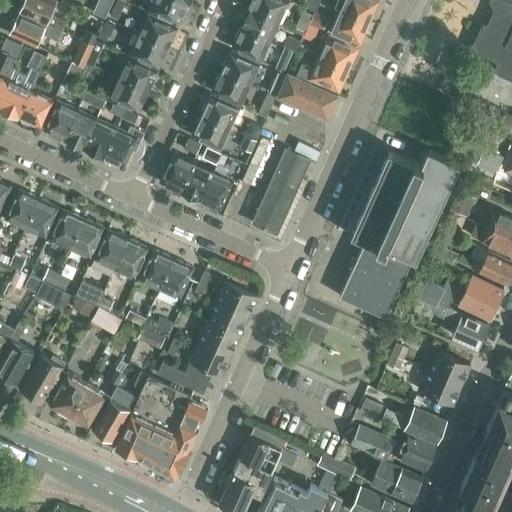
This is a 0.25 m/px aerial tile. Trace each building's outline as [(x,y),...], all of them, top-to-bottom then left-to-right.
[(23,0),(24,0),(19,10),(61,29),(65,20),(51,13),(56,0),(23,0)] [(97,0),(97,2),(92,12),(98,15),(105,18),(107,14),(109,10),(112,0),(97,0)] [(118,0),(116,0),(110,14),(118,18),(125,3),(118,0)] [(187,2),(181,0),(154,0),(150,9),(178,22),(182,13),(184,14),(188,6),(186,5),(187,2)] [(252,4),(251,7),(279,20),(288,0),(252,0),(251,4),(252,4)] [(305,0),(303,6),(314,11),(318,0),(305,0)] [(344,0),(341,8),(369,20),(378,0),(344,0)] [(493,14),(488,25),(483,22),(471,50),(497,62),(493,70),(511,78),(511,0),(489,0),(490,0),(504,7),(501,15),(496,13),(493,14)] [(251,7),(242,27),(270,40),(279,20),(251,7)] [(369,20),(341,8),(332,29),(360,41),(369,20)] [(309,22),(313,14),(303,9),(295,27),(304,31),(308,22),(309,22)] [(61,29),(19,10),(15,19),(11,20),(8,26),(10,29),(9,33),(36,45),(42,32),(57,39),(61,29)] [(323,28),(328,18),(320,15),(314,12),(313,14),(309,22),(311,23),(321,28),(323,29),(323,28)] [(148,13),(139,33),(167,46),(168,43),(171,42),(173,37),(172,35),(176,26),(148,13)] [(108,35),(109,36),(115,24),(106,20),(100,32),(108,35)] [(309,23),(304,34),(313,38),(318,27),(309,23)] [(270,40),(242,27),(241,30),(239,29),(235,37),(237,38),(233,47),(261,60),(270,40)] [(86,29),(82,38),(94,43),(95,40),(94,39),(96,34),(86,29)] [(100,32),(98,37),(106,41),(108,35),(100,32)] [(167,46),(139,33),(130,53),(158,66),(162,57),(165,56),(167,51),(166,48),(167,46)] [(329,34),(320,55),(348,68),(357,47),(329,34)] [(0,98),(9,78),(18,58),(18,59),(25,45),(6,37),(1,48),(9,51),(0,71),(0,98)] [(82,38),(71,61),(83,66),(86,61),(94,43),(82,38)] [(288,38),(284,46),(292,50),(292,49),(295,51),(299,43),(288,38)] [(103,43),(95,40),(94,43),(86,61),(93,64),(103,43)] [(292,50),(284,46),(275,66),(283,70),(292,50)] [(34,50),(27,65),(29,66),(39,70),(46,55),(34,50)] [(223,68),(222,71),(250,83),(259,63),(231,50),(227,59),(225,60),(222,65),(223,68)] [(348,68),(320,55),(310,76),(338,89),(348,68)] [(128,57),(119,77),(147,89),(148,87),(151,86),(153,81),(152,78),(156,69),(128,57)] [(83,66),(71,61),(62,80),(73,85),(79,72),(81,72),(83,66)] [(86,61),(83,66),(81,72),(87,75),(93,64),(86,61)] [(300,62),(295,74),(306,79),(311,67),(300,62)] [(0,106),(19,115),(31,88),(39,70),(29,66),(21,84),(9,78),(0,98),(0,106)] [(250,83),(222,71),(221,73),(218,74),(216,79),(217,82),(213,91),(241,103),(250,83)] [(269,91),(276,95),(285,75),(278,72),(269,91)] [(285,75),(276,95),(325,116),(324,118),(326,119),(327,117),(328,117),(338,93),(337,93),(337,94),(306,80),(306,79),(295,74),(294,75),(288,72),(286,76),(285,75)] [(147,89),(119,77),(110,97),(138,110),(142,101),(145,100),(147,95),(146,92),(147,89)] [(71,94),(82,99),(87,88),(76,83),(71,94)] [(31,88),(19,115),(21,116),(22,120),(29,123),(32,121),(41,125),(53,98),(31,88)] [(87,88),(82,99),(93,104),(97,95),(97,94),(97,93),(87,88)] [(257,112),(265,116),(275,96),(267,92),(257,112)] [(203,112),(202,114),(230,127),(239,107),(211,94),(207,103),(205,104),(202,109),(203,112)] [(481,99),(476,110),(496,119),(500,108),(481,99)] [(62,136),(65,137),(77,109),(57,100),(45,128),(54,132),(53,134),(61,137),(62,136)] [(111,110),(122,115),(125,108),(114,103),(111,110)] [(125,108),(122,115),(122,116),(135,122),(138,114),(125,108)] [(64,137),(84,146),(97,118),(77,109),(65,137),(64,137)] [(494,129),(506,135),(511,120),(511,115),(502,111),(494,129)] [(230,127),(202,114),(201,116),(198,118),(196,123),(197,125),(193,134),(221,147),(230,127)] [(84,146),(104,155),(117,127),(97,118),(84,146)] [(262,128),(251,123),(246,134),(257,139),(262,128)] [(117,127),(104,155),(105,155),(107,156),(106,158),(114,161),(115,160),(124,164),(137,136),(117,127)] [(240,147),(251,151),(257,139),(246,134),(240,147)] [(189,137),(184,147),(196,152),(201,142),(189,137)] [(202,156),(216,162),(221,152),(207,145),(202,156)] [(476,164),(494,172),(502,156),(484,147),(476,164)] [(253,222),(277,232),(310,158),(286,148),(253,222)] [(365,240),(339,295),(385,315),(411,261),(415,263),(459,163),(428,149),(428,150),(421,163),(414,160),(413,161),(388,149),(388,151),(389,151),(378,177),(376,176),(375,178),(377,179),(365,205),(364,204),(363,206),(364,207),(353,233),(351,232),(351,233),(365,240)] [(178,188),(181,189),(193,161),(173,152),(161,180),(170,184),(169,186),(177,190),(178,188)] [(221,152),(216,162),(230,168),(235,158),(221,152)] [(213,170),(201,198),(203,199),(202,201),(210,205),(211,203),(221,207),(232,181),(237,183),(246,163),(235,158),(230,168),(227,176),(213,170)] [(181,189),(201,198),(213,170),(193,161),(181,189)] [(0,208),(11,185),(1,181),(0,178),(0,208)] [(5,217),(25,226),(38,198),(36,196),(35,194),(30,191),(27,192),(18,188),(5,217)] [(459,188),(451,207),(468,214),(472,205),(468,192),(459,188)] [(38,198),(25,226),(45,235),(58,207),(49,203),(48,200),(43,198),(41,199),(38,198)] [(50,237),(70,246),(83,218),(80,217),(79,214),(74,212),(72,213),(63,209),(50,237)] [(511,217),(495,210),(489,223),(511,233),(511,217)] [(83,218),(70,246),(90,255),(103,227),(94,223),(93,220),(88,218),(85,219),(83,218)] [(511,233),(489,223),(477,218),(474,224),(486,229),(481,239),(511,253),(511,233)] [(95,257),(115,266),(128,238),(125,237),(124,234),(119,232),(117,233),(107,229),(95,257)] [(128,238),(115,266),(135,275),(148,247),(139,243),(138,240),(133,238),(130,239),(128,238)] [(432,257),(453,268),(460,255),(439,244),(432,257)] [(140,277),(160,286),(173,258),(170,257),(169,254),(164,252),(161,253),(152,249),(140,277)] [(478,270),(506,283),(511,268),(511,259),(487,249),(478,270)] [(2,253),(0,256),(0,259),(8,263),(11,257),(2,253)] [(14,255),(10,264),(21,269),(25,260),(14,255)] [(173,258),(160,286),(180,295),(193,267),(184,263),(183,260),(178,258),(175,259),(173,258)] [(48,267),(42,279),(53,284),(59,272),(48,267)] [(17,269),(12,280),(25,286),(30,275),(17,269)] [(204,269),(200,280),(206,283),(211,272),(204,269)] [(70,277),(59,272),(53,284),(64,289),(70,277)] [(418,294),(436,302),(437,300),(454,308),(456,303),(490,318),(504,288),(471,274),(465,285),(447,277),(442,285),(425,277),(418,294)] [(25,286),(36,291),(42,281),(42,280),(30,275),(25,286)] [(74,292),(98,304),(102,295),(101,295),(104,289),(81,278),(74,292)] [(42,281),(36,291),(58,301),(64,289),(53,284),(42,279),(42,280),(42,281)] [(206,283),(200,280),(195,291),(201,294),(206,283)] [(226,280),(217,300),(249,314),(258,294),(226,280)] [(102,295),(98,304),(109,309),(113,301),(102,295)] [(78,296),(73,305),(91,315),(96,306),(78,296)] [(217,300),(208,320),(240,334),(249,314),(217,300)] [(436,302),(432,312),(457,324),(452,334),(478,345),(488,323),(454,308),(437,300),(436,302)] [(91,320),(114,332),(122,318),(99,306),(91,320)] [(126,316),(143,324),(146,317),(129,309),(126,316)] [(146,317),(143,324),(165,334),(172,321),(159,315),(156,321),(146,317)] [(13,331),(10,337),(0,354),(0,374),(2,376),(7,375),(17,381),(34,352),(15,340),(25,324),(19,320),(13,331)] [(208,320),(199,340),(231,354),(240,334),(208,320)] [(0,346),(6,335),(10,337),(13,331),(0,323),(0,346)] [(138,338),(158,347),(163,335),(143,326),(138,338)] [(177,330),(172,340),(179,343),(184,332),(177,330)] [(179,343),(172,340),(167,351),(174,354),(179,343)] [(190,360),(213,370),(222,374),(231,354),(199,340),(190,360)] [(396,342),(391,352),(404,358),(409,347),(396,342)] [(453,404),(470,363),(439,349),(421,390),(453,404)] [(404,358),(391,352),(386,363),(399,369),(404,358)] [(20,386),(43,399),(64,362),(53,355),(50,359),(39,353),(20,386)] [(190,360),(185,371),(208,381),(213,370),(190,360)] [(208,381),(185,371),(163,361),(157,372),(203,393),(208,381)] [(117,384),(124,373),(116,369),(110,380),(117,384)] [(68,412),(70,413),(88,383),(68,371),(50,401),(60,407),(60,410),(65,413),(68,412)] [(192,394),(148,374),(117,443),(138,453),(137,455),(159,467),(159,466),(176,476),(198,427),(201,420),(208,405),(191,398),(192,394)] [(88,383),(70,413),(72,414),(72,417),(78,420),(81,419),(90,424),(107,394),(88,383)] [(117,384),(110,396),(93,426),(97,429),(98,432),(104,435),(107,434),(112,437),(127,412),(134,395),(117,384)] [(448,511),(511,511),(511,391),(504,388),(448,511)] [(416,394),(412,403),(419,406),(423,397),(416,394)] [(373,413),(381,416),(385,407),(377,403),(373,413)] [(382,417),(436,441),(446,418),(414,404),(409,417),(386,407),(382,417)] [(387,450),(425,466),(436,443),(407,430),(402,442),(359,423),(351,442),(384,456),(387,450)] [(272,431),(268,441),(282,448),(286,438),(272,431)] [(227,484),(223,492),(219,502),(237,511),(241,511),(256,481),(265,485),(282,448),(268,441),(250,433),(231,475),(229,474),(225,483),(227,484)] [(278,457),(293,464),(297,455),(283,448),(278,457)] [(317,463),(336,471),(350,478),(355,466),(341,460),(334,457),(323,452),(322,451),(321,452),(317,463)] [(370,482),(411,500),(422,474),(382,456),(370,482)] [(326,469),(318,486),(332,493),(340,475),(339,475),(335,473),(326,469)] [(268,487),(256,511),(317,511),(319,509),(325,511),(335,511),(342,497),(332,493),(318,486),(311,483),(307,491),(300,488),(274,476),(268,487)] [(349,510),(353,511),(405,511),(408,504),(360,483),(349,510)]
